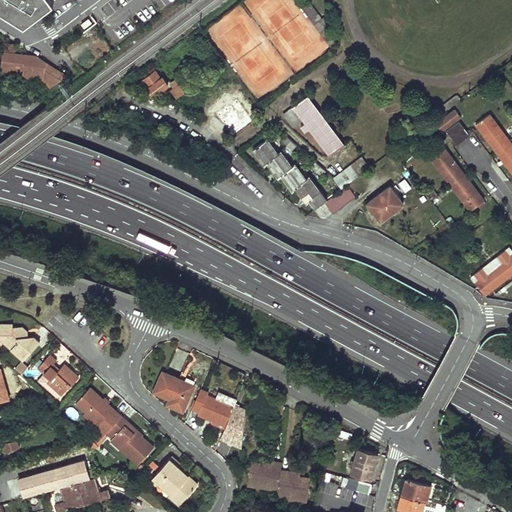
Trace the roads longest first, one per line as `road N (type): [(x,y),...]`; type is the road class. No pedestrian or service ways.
road 1 (motorway): [(0,171),(180,240),(511,417)]
road 2 (motorway): [(511,385),(185,209),(0,141)]
road 3 (tertiary): [(0,106),(124,146),(276,218),(385,253),(456,293),(472,314)]
road 4 (unclassified): [(401,441),(152,312)]
road 5 (residential): [(124,378),(221,476),(218,511)]
road 6 (unclassified): [(152,312),(0,260)]
road 7 (tertiary): [(472,314),(467,339),(409,446)]
